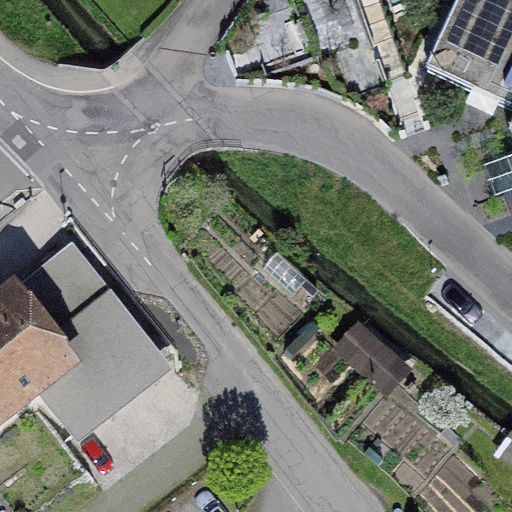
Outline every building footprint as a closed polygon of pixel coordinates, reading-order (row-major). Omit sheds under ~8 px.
[(511,0),(462,0),(423,82),(511,124),(511,143),(506,161),(511,173),(511,0)] [(258,270),(291,296),(307,276),(274,250),(258,270)] [(0,446),(46,412),(78,454),(173,382),(73,251),(0,307),(0,446)] [(316,287),(333,299),(337,293),(321,281),(316,287)] [(280,350),(290,360),(321,329),(311,319),(280,350)] [(387,396),(413,363),(360,320),(333,353),(387,396)] [(511,469),(511,429),(511,430),(493,454),(511,469)] [(365,453),(378,464),(383,458),(370,447),(365,453)]
